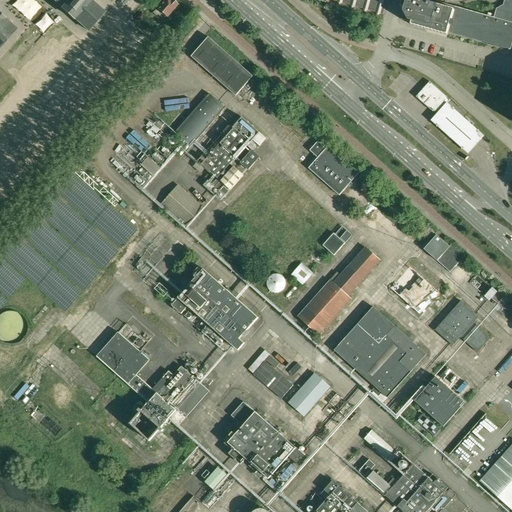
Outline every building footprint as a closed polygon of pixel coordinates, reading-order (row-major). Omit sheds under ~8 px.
[(74,19),(88,31),(104,13),(91,0),(90,0),(53,0),(62,8),(61,9),(73,20),(74,19)] [(157,5),(158,7),(152,13),(156,16),(157,15),(159,17),(163,13),(167,17),(177,5),(171,0),(164,0),(162,3),(160,1),(157,5)] [(381,14),(383,15),(387,0),(325,0),(327,2),(330,0),(338,2),(339,5),(343,4),(350,6),(352,9),(355,7),(363,10),(365,12),(368,11),(376,13),(378,16),(381,14)] [(448,32),(511,50),(511,44),(511,0),(504,0),(503,5),(497,9),(494,18),(437,2),(436,0),(403,0),(402,8),(405,9),(404,12),(409,21),(412,22),(411,25),(447,35),(448,32)] [(0,47),(16,30),(16,29),(0,15),(0,47)] [(191,57),(201,66),(236,96),(244,87),(248,90),(257,80),(253,76),(209,37),(191,57)] [(446,104),(450,100),(430,82),(424,88),(416,97),(431,110),(433,112),(440,111),(446,104)] [(210,94),(175,133),(192,147),(226,109),(210,94)] [(236,158),(242,162),(241,164),(249,170),(260,157),(253,150),(247,145),(250,142),(251,143),(253,140),(260,146),(266,139),(259,133),(261,131),(245,116),(234,127),(206,159),(202,156),(193,167),(201,174),(205,169),(214,177),(209,181),(208,181),(203,186),(218,199),(221,201),(229,191),(230,190),(231,190),(244,176),(234,167),(228,173),(226,170),(234,160),(228,155),(230,152),(236,158)] [(360,172),(329,145),(326,149),(319,143),(318,141),(310,150),(311,152),(318,158),(308,168),(339,196),(360,172)] [(149,158),(142,165),(154,176),(161,169),(149,158)] [(96,212),(105,218),(108,212),(100,206),(96,212)] [(334,256),(345,243),(346,243),(353,235),(347,231),(343,227),(335,234),(334,233),(323,246),(334,256)] [(438,261),(446,268),(450,272),(465,255),(452,243),(450,247),(437,235),(424,249),(437,261),(438,261)] [(352,299),(349,296),(381,261),(365,247),(333,282),(330,280),(298,316),(320,336),(352,299)] [(315,272),(303,262),(293,274),(304,284),(315,272)] [(439,292),(410,266),(390,288),(419,314),(439,292)] [(188,307),(206,322),(233,346),(238,341),(240,343),(250,332),(248,330),(259,318),(204,270),(172,306),(181,314),(188,307)] [(285,284),(286,281),(285,278),(284,276),(283,274),(281,273),(279,273),(276,272),(274,272),(272,273),(270,275),(268,278),(267,281),(268,285),(269,287),(270,288),(272,289),(273,290),(277,291),(279,290),(283,288),(285,285),(285,284)] [(473,282),(481,287),(484,283),(476,278),(473,282)] [(304,302),(309,298),(299,287),(289,296),(294,301),(299,296),(304,302)] [(453,346),(461,337),(478,352),(491,338),(474,322),(479,317),(461,301),(435,330),(453,346)] [(342,343),(335,350),(337,352),(375,386),(371,390),(378,397),(382,393),(385,396),(388,398),(427,354),(374,307),(348,335),(342,343)] [(27,327),(27,324),(27,322),(26,318),(24,315),(22,313),(20,311),(16,310),(14,309),(10,309),(5,310),(3,311),(0,314),(0,313),(0,334),(1,336),(3,337),(7,339),(10,340),(13,340),(17,339),(20,337),(23,335),(26,330),(27,327)] [(65,324),(73,331),(80,323),(72,316),(65,324)] [(511,332),(511,331),(500,341),(506,347),(511,340),(511,332)] [(119,332),(97,356),(128,385),(149,403),(148,405),(141,412),(161,429),(169,421),(177,428),(181,423),(183,422),(186,418),(210,391),(201,383),(182,367),(181,368),(174,376),(169,372),(153,390),(137,375),(150,360),(119,332)] [(283,346),(271,359),(281,369),(294,356),(283,346)] [(489,366),(499,355),(493,351),(484,362),(489,366)] [(315,373),(288,403),(294,407),(300,413),(305,417),(320,400),(327,407),(323,411),(329,416),(337,424),(344,417),(350,422),(359,412),(331,387),(326,383),(320,378),(315,373)] [(444,427),(453,417),(465,403),(436,377),(415,401),(444,427)] [(237,408),(241,403),(232,395),(228,400),(237,408)] [(136,397),(125,407),(131,414),(143,403),(136,397)] [(257,414),(255,412),(244,402),(231,416),(237,421),(234,424),(240,429),(235,435),(232,432),(229,436),(232,438),(228,443),(234,448),(229,454),(241,465),(242,463),(246,459),(251,464),(249,466),(266,481),(268,479),(269,479),(289,457),(300,467),(307,458),(267,422),(257,414)] [(34,415),(42,423),(50,416),(41,407),(34,415)] [(422,427),(416,432),(420,437),(426,433),(422,427)] [(364,439),(373,447),(389,461),(396,452),(372,430),(364,439)] [(360,440),(355,441),(360,453),(365,452),(360,440)] [(511,445),(480,481),(511,510),(511,445)] [(376,465),(369,459),(359,471),(365,477),(376,465)] [(374,471),(367,479),(382,491),(381,492),(385,496),(390,500),(396,505),(403,511),(426,511),(429,510),(432,507),(434,509),(437,511),(447,511),(444,508),(455,496),(456,495),(449,489),(449,490),(446,493),(444,492),(448,489),(448,488),(438,479),(434,483),(429,479),(430,478),(425,474),(417,467),(413,463),(409,468),(410,469),(398,482),(393,478),(389,484),(374,471)] [(205,482),(214,491),(227,476),(218,467),(205,482)] [(368,511),(339,486),(339,487),(333,481),(325,490),(331,496),(316,511),(368,511)] [(199,511),(202,509),(189,500),(180,511),(199,511)]
